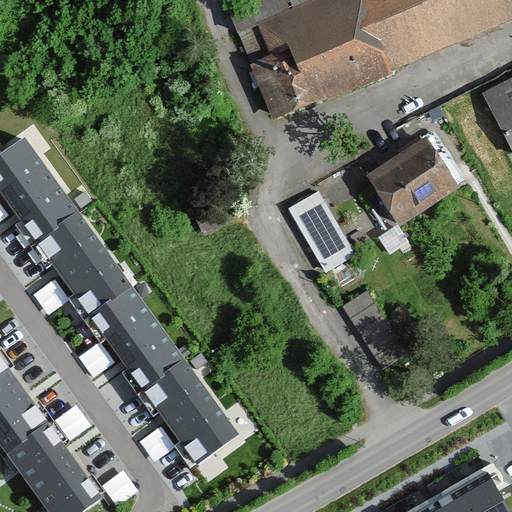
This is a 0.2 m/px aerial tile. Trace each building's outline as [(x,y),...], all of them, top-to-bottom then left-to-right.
[(156,0),(161,11),(184,0),(156,0)] [(272,128),(511,23),(511,0),(258,0),(222,16),(272,128)] [(511,83),(480,100),(511,161),(511,83)] [(79,219),(23,144),(0,160),(0,196),(39,249),(79,219)] [(368,179),(399,232),(460,197),(430,144),(368,179)] [(287,217),(328,277),(379,243),(359,214),(338,228),(317,197),(287,217)] [(133,293),(79,219),(39,249),(93,322),(133,293)] [(370,285),(346,300),(381,359),(405,344),(370,285)] [(187,367),(133,293),(93,322),(147,396),(187,367)] [(0,441),(7,451),(48,422),(0,355),(0,441)] [(238,436),(187,367),(147,396),(198,465),(238,436)] [(48,422),(7,451),(51,511),(84,511),(103,499),(48,422)] [(119,500),(139,485),(125,465),(104,480),(119,500)] [(475,477),(413,511),(507,511),(483,470),(475,477)]
